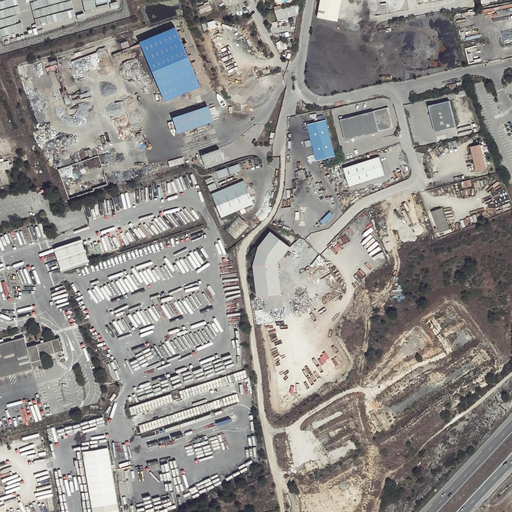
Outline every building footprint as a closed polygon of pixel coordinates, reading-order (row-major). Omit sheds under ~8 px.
[(48,22),(73,17),(70,1),(65,2),(63,0),(34,0),(32,0),(34,8),(45,6),(39,11),(40,16),(46,15),(48,22)] [(342,0),(321,0),(318,20),(339,24),(342,0)] [(202,13),(214,10),(212,2),(200,5),(202,13)] [(294,5),(274,11),(277,21),(297,15),(294,5)] [(217,19),(205,23),(207,29),(219,25),(217,19)] [(140,44),(165,104),(200,90),(175,30),(140,44)] [(477,46),(468,48),(471,63),(476,62),(474,52),(478,51),(477,46)] [(449,100),(428,105),(435,133),(456,128),(449,100)] [(208,108),(172,120),(177,135),(213,123),(208,108)] [(340,120),(344,140),(393,128),(388,108),(340,120)] [(327,121),(307,126),(316,163),(336,158),(327,121)] [(472,148),(477,170),(487,167),(482,145),(472,148)] [(201,157),(205,169),(223,164),(219,151),(201,157)] [(171,167),(185,162),(184,156),(169,161),(171,167)] [(343,170),(349,189),(385,177),(380,159),(343,170)] [(69,165),(61,168),(67,183),(72,181),(70,173),(72,172),(69,165)] [(217,169),(218,176),(243,172),(242,165),(217,169)] [(215,176),(207,179),(212,191),(220,187),(215,176)] [(211,194),(221,217),(253,203),(243,180),(211,194)] [(497,192),(495,185),(489,187),(490,193),(497,192)] [(448,229),(441,208),(431,212),(439,232),(448,229)] [(327,223),(336,215),(333,211),(324,220),(327,223)] [(249,226),(238,215),(225,229),(236,239),(249,226)] [(278,259),(290,243),(269,228),(258,244),(253,263),(258,294),(282,291),(278,259)] [(81,238),(53,246),(60,270),(88,261),(81,238)] [(0,377),(33,368),(32,367),(42,364),(40,356),(58,351),(61,350),(62,350),(58,338),(44,342),(41,343),(27,347),(24,336),(22,337),(0,343),(0,377)] [(238,380),(249,376),(247,370),(235,373),(238,380)] [(145,410),(144,404),(132,406),(133,413),(145,410)] [(139,433),(188,418),(185,411),(137,426),(139,433)] [(119,511),(108,446),(83,451),(92,511),(119,511)]
